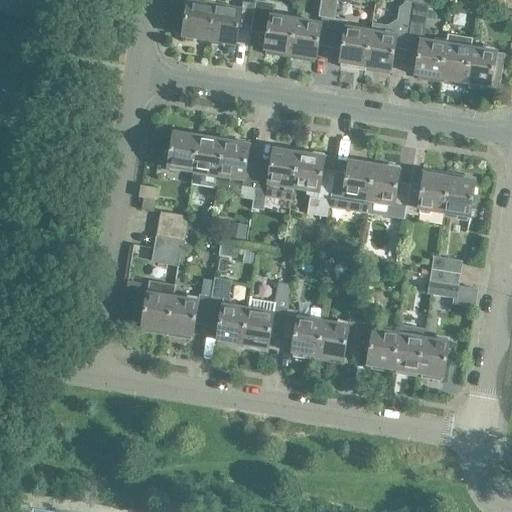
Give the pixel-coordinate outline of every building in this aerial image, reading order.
[(0,0),(0,13),(15,16),(18,0),(0,0)] [(44,0),(18,0),(15,16),(42,20),(44,0)] [(321,25),(295,21),(289,59),(314,64),(317,47),(330,49),(334,21),(337,1),(333,0),(321,0),(318,18),(322,19),(321,25)] [(503,11),(504,0),(475,0),(474,6),(503,11)] [(181,38),(208,42),(214,6),(187,2),(181,38)] [(241,10),(214,6),(208,42),(236,47),(238,31),(250,33),(254,4),(242,2),(241,10)] [(392,60),(405,62),(414,4),(408,3),(399,8),(397,20),(387,27),(372,24),(371,34),(364,72),(389,76),(392,60)] [(263,55),(289,59),(295,21),(270,17),(272,7),(254,4),(250,33),(267,35),(263,55)] [(414,81),(439,85),(445,46),(424,42),(429,6),(414,4),(405,62),(417,64),(414,81)] [(339,68),(364,72),(371,34),(345,30),(346,23),(334,21),(330,49),(342,51),(339,68)] [(464,89),(470,50),(445,46),(439,85),(464,89)] [(464,89),(498,94),(505,55),(470,50),(464,89)] [(31,86),(5,82),(0,110),(0,116),(25,121),(31,86)] [(193,174),(199,135),(173,131),(167,169),(193,174)] [(199,135),(193,174),(191,185),(216,189),(216,187),(224,139),(199,135)] [(249,144),(224,139),(216,187),(228,189),(230,180),(243,182),(242,189),(254,191),(259,161),(247,159),(249,144)] [(271,163),(259,161),(254,191),(254,195),(266,197),(265,198),(291,202),(293,190),(299,152),(274,147),(271,163)] [(324,156),(299,152),(293,190),(306,193),(306,196),(310,197),(307,215),(327,219),(329,203),(334,174),(322,172),(324,156)] [(346,176),(334,174),(329,203),(341,205),(343,199),(368,203),(375,164),(349,160),(346,176)] [(4,172),(17,174),(18,164),(6,162),(4,172)] [(391,214),(404,216),(409,186),(396,184),(399,168),(375,164),(368,203),(392,207),(391,214)] [(421,188),(409,186),(404,216),(416,218),(417,211),(443,216),(450,177),(424,172),(421,188)] [(450,177),(443,216),(468,220),(475,181),(450,177)] [(155,201),(143,199),(141,211),(153,213),(155,201)] [(160,214),(158,226),(187,231),(189,218),(160,214)] [(158,226),(156,238),(185,243),(187,231),(158,226)] [(230,229),(229,238),(246,241),(248,232),(230,229)] [(183,255),(185,243),(156,238),(154,251),(183,255)] [(238,248),(223,246),(222,255),(237,257),(238,248)] [(433,259),(431,271),(459,276),(461,263),(433,259)] [(457,289),(459,276),(431,271),(428,284),(457,289)] [(216,345),(242,350),(248,311),(235,309),(236,304),(230,303),(231,300),(229,297),(232,282),(215,279),(212,298),(207,328),(219,330),(216,345)] [(166,337),(173,298),(175,286),(149,282),(141,333),(166,337)] [(269,339),(282,341),(287,311),(291,286),(278,283),(274,304),(250,300),(248,311),(242,350),(266,354),(269,339)] [(455,300),(457,289),(428,284),(426,296),(455,300)] [(198,302),(173,298),(166,337),(192,341),(194,326),(207,328),(212,298),(199,296),(198,302)] [(367,371),(392,375),(398,335),(373,331),(377,308),(365,306),(362,323),(357,353),(369,355),(367,371)] [(291,358),(317,362),(323,323),(298,319),(299,313),(287,311),(282,341),(294,343),(291,358)] [(349,328),(323,323),(317,362),(342,367),(345,351),(357,353),(362,323),(350,321),(349,328)] [(417,380),(423,340),(425,330),(400,326),(398,335),(392,375),(417,380)] [(423,340),(417,380),(442,384),(449,344),(423,340)]
